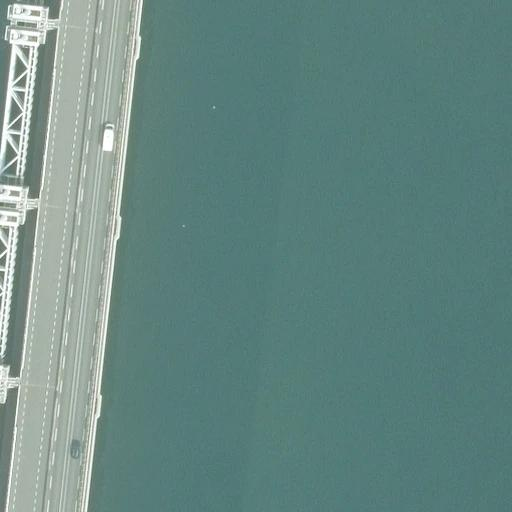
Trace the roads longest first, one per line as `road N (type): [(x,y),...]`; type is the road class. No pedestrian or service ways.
road 1 (primary): [(59,511),(115,0)]
road 2 (unclassified): [(22,511),(78,0)]
